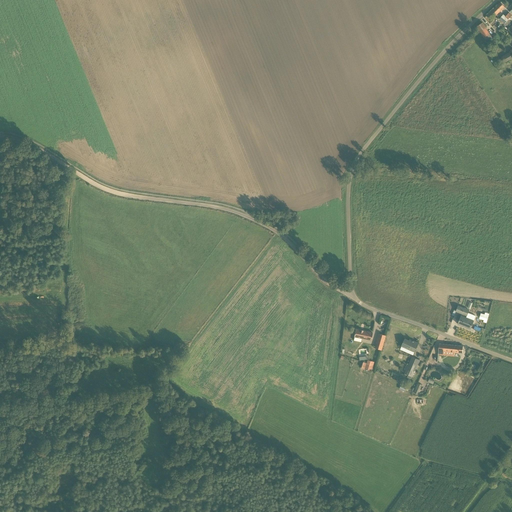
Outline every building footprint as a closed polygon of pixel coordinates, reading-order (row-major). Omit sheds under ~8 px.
[(505,7),(500,2),(486,15),(487,16),(485,18),(489,22),(505,7)] [(505,16),(503,15),(499,19),(501,21),(502,21),(507,25),(511,22),(508,20),(511,15),(509,13),(505,16)] [(482,23),(477,26),(486,42),(492,38),(482,23)] [(511,58),(511,56),(509,52),(501,56),(504,62),(511,58)] [(458,306),(456,311),(462,314),(458,324),(470,329),(474,321),(465,317),(466,315),(467,316),(469,310),(458,306)] [(360,330),(356,329),(354,337),(371,340),(372,333),(363,331),(363,330),(360,330)] [(379,334),(375,345),(374,348),(381,350),(385,336),(379,334)] [(414,352),(418,343),(413,341),(412,342),(405,339),(402,346),(414,352)] [(463,353),(463,346),(439,344),(438,351),(438,354),(443,355),(443,351),(463,353)] [(412,377),(419,360),(412,357),(405,374),(412,377)] [(364,363),(365,363),(363,362),(361,368),(365,369),(369,370),(370,369),(372,369),(373,364),(368,362),(364,363)]
